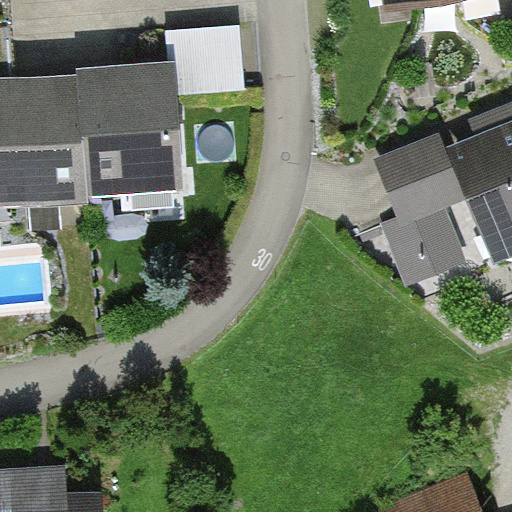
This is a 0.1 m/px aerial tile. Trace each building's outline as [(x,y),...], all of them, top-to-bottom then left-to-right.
[(388,0),(392,18),(493,0),(388,0)] [(184,73),(77,80),(85,212),(192,205),(184,73)] [(77,80),(0,84),(0,216),(85,212),(77,80)] [(482,207),(508,273),(511,271),(511,135),(461,155),(455,138),(386,165),(413,234),(482,207)] [(77,474),(0,478),(0,511),(115,511),(114,499),(79,501),(77,474)] [(495,511),(481,479),(404,511),(495,511)]
